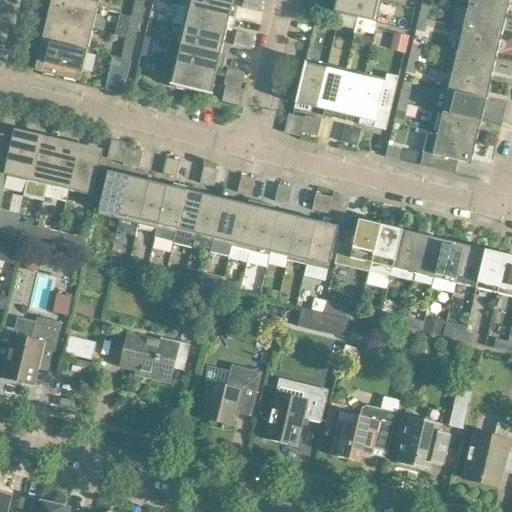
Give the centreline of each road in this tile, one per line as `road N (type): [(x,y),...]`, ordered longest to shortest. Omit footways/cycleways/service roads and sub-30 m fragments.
road 1 (residential): [(304,511),(0,440)]
road 2 (residential): [(0,90),(253,151)]
road 3 (residential): [(253,151),(503,211)]
road 4 (residential): [(253,151),(288,0)]
